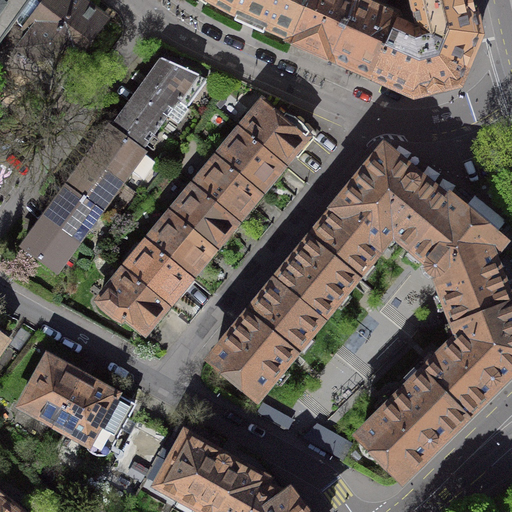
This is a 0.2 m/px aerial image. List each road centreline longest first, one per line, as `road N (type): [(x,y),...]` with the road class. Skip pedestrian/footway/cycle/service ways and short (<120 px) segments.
road 1 (residential): [(158,383),(375,118)]
road 2 (residential): [(0,227),(157,13)]
road 3 (residential): [(375,118),(200,41),(157,13)]
road 4 (residential): [(158,383),(322,476),(351,511)]
road 5 (residential): [(0,295),(158,383)]
road 6 (residential): [(511,83),(443,119),(375,118)]
